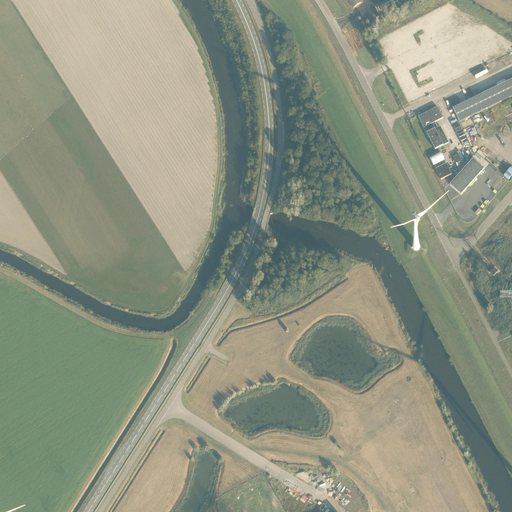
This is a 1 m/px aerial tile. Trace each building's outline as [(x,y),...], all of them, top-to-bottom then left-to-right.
[(346,0),(353,9),(361,3),(359,0),(346,0)] [(398,2),(396,0),(387,0),(376,6),(379,12),(398,2)] [(464,50),(456,54),(460,61),(468,57),(464,50)] [(414,72),(418,83),(441,74),(436,63),(414,72)] [(511,80),(453,109),(459,122),(511,96),(511,80)] [(426,127),(435,123),(443,119),(437,108),(418,117),(424,128),(426,127)] [(429,131),(427,132),(435,150),(449,143),(440,126),(437,127),(435,123),(426,127),(429,131)] [(449,138),(458,127),(456,125),(447,137),(449,138)] [(455,143),(444,148),(447,154),(458,149),(455,143)] [(484,169),(473,159),(450,185),(461,195),(484,169)] [(322,491),(325,484),(318,481),(315,488),(322,491)]
